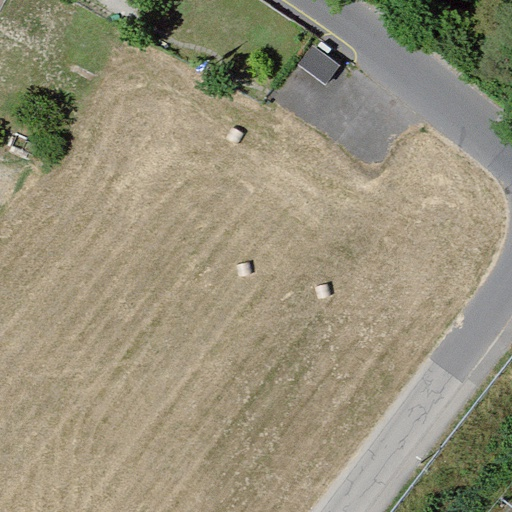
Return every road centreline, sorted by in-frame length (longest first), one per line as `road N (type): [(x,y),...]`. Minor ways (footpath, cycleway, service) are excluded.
road 1 (residential): [(342,511),(511,284)]
road 2 (unclassified): [(324,0),(511,163)]
